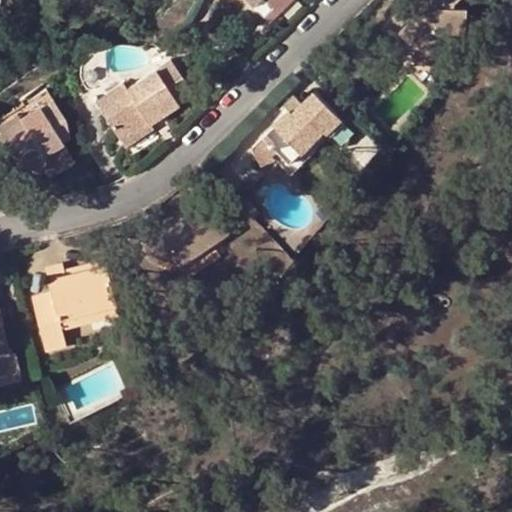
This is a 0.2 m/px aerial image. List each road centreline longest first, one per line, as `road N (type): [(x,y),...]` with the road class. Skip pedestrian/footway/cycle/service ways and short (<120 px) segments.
road 1 (residential): [(0,232),(126,202),(166,175),(344,0)]
road 2 (track): [(306,511),(511,427)]
